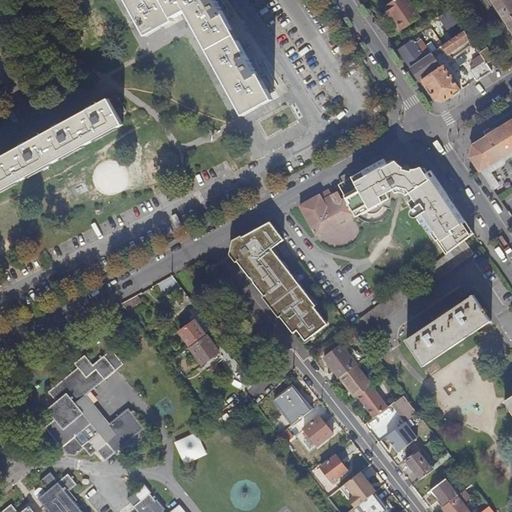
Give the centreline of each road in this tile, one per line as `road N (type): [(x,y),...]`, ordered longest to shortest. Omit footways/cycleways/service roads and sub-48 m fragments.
road 1 (residential): [(0,342),(424,122)]
road 2 (residential): [(305,378),(414,511)]
road 3 (tertiary): [(343,0),(424,122)]
road 4 (tertiary): [(430,130),(511,250)]
road 5 (unknown): [(169,481),(162,430),(117,377)]
